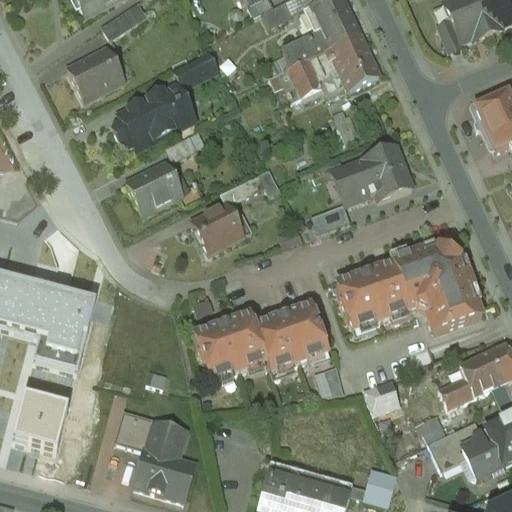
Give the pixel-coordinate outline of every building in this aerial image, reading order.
[(125,0),(72,0),(83,22),(126,1),(125,0)] [(267,0),(247,9),(251,20),(272,11),(267,0)] [(357,41),(337,0),(308,14),(319,36),(328,55),(357,41)] [(468,0),(467,0),(442,11),(450,30),(459,50),(473,44),(474,48),(486,43),(468,0)] [(499,0),(468,0),(486,43),(498,37),(497,34),(511,28),(503,8),(499,0)] [(511,3),(503,8),(511,28),(511,29),(511,3)] [(284,6),(261,18),(268,32),(292,22),(284,6)] [(136,8),(127,15),(136,28),(145,22),(136,8)] [(127,15),(101,32),(111,45),(136,28),(127,15)] [(450,30),(436,36),(446,61),(461,55),(459,50),(450,30)] [(319,36),(282,54),(291,72),(306,65),(328,55),(319,36)] [(357,41),(328,55),(337,76),(347,97),(376,84),(357,41)] [(328,55),(306,65),(316,86),(337,76),(328,55)] [(108,58),(67,78),(82,109),(123,88),(108,58)] [(206,59),(171,77),(178,91),(213,73),(206,59)] [(316,86),(306,65),(291,72),(287,74),(301,104),(320,95),(316,86)] [(174,92),(117,122),(120,128),(114,132),(112,138),(119,152),(125,155),(132,151),(135,157),(192,127),(174,92)] [(511,113),(506,99),(473,114),(493,157),(511,149),(511,113)] [(189,142),(164,155),(171,169),(196,157),(189,142)] [(395,154),(337,176),(345,196),(342,197),(347,210),(375,199),(378,206),(410,193),(395,154)] [(167,172),(143,183),(142,181),(123,190),(140,223),(182,202),(167,172)] [(257,181),(231,194),(237,206),(263,193),(257,181)] [(342,210),(310,222),(316,239),(348,227),(342,210)] [(224,213),(191,229),(207,260),(239,244),(224,213)] [(420,255),(404,261),(405,264),(389,270),(390,272),(391,272),(407,317),(406,317),(407,319),(415,316),(417,313),(421,314),(425,316),(423,320),(430,341),(479,324),(474,309),(471,310),(466,296),(473,293),(467,277),(460,280),(456,268),(458,263),(436,253),(434,258),(423,262),(420,255)] [(377,274),(366,278),(366,280),(359,283),(358,281),(347,285),(348,287),(334,292),(339,307),(337,308),(342,323),(345,322),(350,337),(362,333),(363,335),(397,323),(396,321),(406,317),(407,317),(391,272),(390,272),(378,276),(377,274)] [(94,311),(0,286),(0,446),(56,461),(94,311)] [(284,322),(276,325),(276,323),(265,327),(265,329),(253,333),(264,368),(268,379),(280,375),(280,377),(314,365),(314,363),(325,359),(320,344),(322,343),(317,328),(314,328),(309,313),(295,318),(295,317),(283,321),(284,322)] [(235,325),(224,329),(224,331),(217,334),(216,332),(205,336),(205,338),(192,343),(197,358),(195,358),(200,374),(203,373),(208,388),(220,384),(220,385),(255,373),(254,371),(264,368),(253,333),(249,322),(236,327),(235,325)] [(486,362),(483,357),(474,362),(477,366),(458,376),(459,378),(472,406),(504,391),(489,360),(486,362)] [(335,372),(323,376),(331,402),(344,398),(335,372)] [(459,378),(451,381),(454,388),(437,396),(447,418),(472,406),(459,378)] [(165,385),(148,379),(144,392),(161,398),(165,385)] [(183,439),(122,419),(112,448),(144,459),(174,468),(183,439)] [(433,420),(413,430),(418,442),(429,436),(438,431),(433,420)] [(511,423),(486,437),(489,444),(503,474),(503,475),(511,471),(511,423)] [(474,429),(453,439),(461,457),(483,447),(474,429)] [(453,439),(427,451),(437,472),(463,460),(461,457),(453,439)] [(483,447),(461,457),(463,460),(475,487),(503,474),(489,444),(483,447)] [(174,468),(144,459),(133,492),(181,507),(191,474),(174,468)] [(365,496),(269,470),(257,511),(344,511),(347,504),(362,508),(365,496)] [(386,511),(394,485),(370,478),(365,496),(362,508),(376,511),(386,511)]
